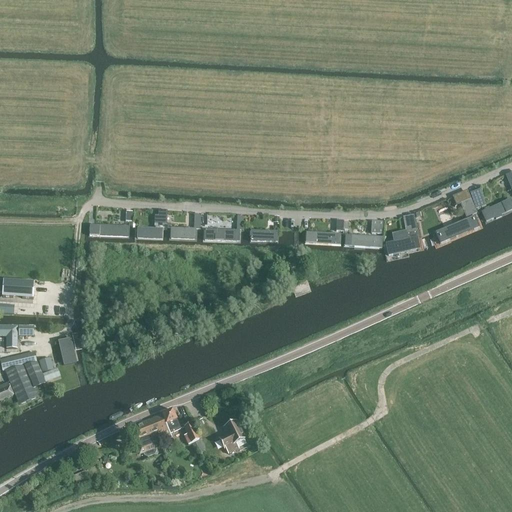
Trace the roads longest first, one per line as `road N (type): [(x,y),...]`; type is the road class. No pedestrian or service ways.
road 1 (unclassified): [(0,492),(128,422),(511,258)]
road 2 (track): [(61,511),(104,500),(179,498),(271,474),(382,411),(380,383),(391,367),(511,312)]
road 3 (unclassified): [(81,222),(98,201),(386,217),(511,168)]
